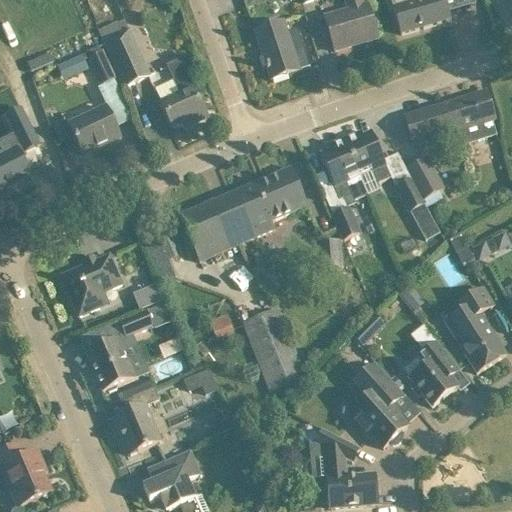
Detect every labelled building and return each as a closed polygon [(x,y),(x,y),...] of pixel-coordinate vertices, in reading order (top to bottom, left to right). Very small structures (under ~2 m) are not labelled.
[(377,41),(371,21),(367,8),(362,9),(359,0),(345,0),(349,13),(325,20),(329,34),(335,53),(352,48),(350,44),(375,37),(376,41),(377,41)] [(390,0),(401,36),(451,22),(449,15),(444,0),(390,0)] [(115,25),(98,33),(102,42),(104,46),(124,90),(150,78),(124,21),(115,25)] [(298,32),(288,36),(284,23),(254,33),(271,82),(300,72),(296,58),(305,55),(298,32)] [(99,87),(115,79),(103,53),(102,54),(99,48),(85,55),(99,87)] [(65,81),(89,70),(83,55),(58,66),(65,81)] [(162,103),(161,104),(164,112),(172,130),(182,126),(184,131),(208,120),(206,115),(194,88),(193,88),(188,77),(189,76),(183,60),(166,67),(172,82),(178,95),(162,103)] [(494,122),(492,113),(486,93),(405,119),(411,138),(413,147),(494,122)] [(70,128),(78,144),(84,157),(108,145),(107,142),(118,137),(106,110),(70,128)] [(0,197),(6,195),(5,191),(30,179),(17,152),(21,150),(23,155),(39,147),(21,111),(6,119),(15,137),(1,143),(7,156),(0,159),(0,197)] [(391,180),(380,154),(372,136),(363,140),(361,135),(344,142),(360,179),(373,173),(379,185),(391,180)] [(346,185),(360,179),(344,142),(327,150),(329,154),(320,158),(340,203),(352,197),(346,185)] [(411,182),(422,203),(443,191),(427,161),(406,173),(411,182)] [(308,209),(299,189),(291,171),(180,219),(199,264),(275,232),(272,225),(308,209)] [(424,207),(422,203),(411,182),(396,190),(410,215),(424,207)] [(511,199),(511,193),(511,187),(503,188),(499,194),(500,202),(511,199)] [(348,210),(333,216),(344,242),(359,236),(348,210)] [(457,236),(445,243),(454,259),(465,252),(457,236)] [(472,250),(478,264),(492,257),(485,243),(472,250)] [(343,257),(323,258),(324,272),(344,271),(343,257)] [(122,287),(117,276),(109,258),(62,278),(79,319),(109,306),(104,294),(122,287)] [(157,288),(138,295),(144,310),(162,303),(157,288)] [(481,316),(494,308),(483,291),(440,318),(477,375),(506,357),(481,316)] [(271,394),(306,380),(278,311),(243,325),(271,394)] [(125,340),(153,328),(157,327),(150,312),(119,325),(125,340)] [(228,314),(211,320),(217,339),(234,333),(228,314)] [(437,344),(437,345),(423,328),(411,338),(424,354),(420,358),(427,368),(410,381),(414,387),(411,390),(418,399),(422,397),(432,409),(457,389),(450,380),(459,373),(437,344)] [(166,361),(185,351),(179,339),(160,348),(166,361)] [(103,395),(121,387),(137,380),(131,364),(127,366),(117,342),(86,355),(103,395)] [(404,398),(391,383),(376,366),(355,385),(368,400),(349,417),(370,440),(372,438),(383,451),(389,446),(393,447),(396,447),(400,445),(402,442),(402,439),(401,435),(407,430),(396,417),(398,415),(392,409),(404,398)] [(209,372),(183,383),(188,395),(201,390),(201,389),(205,398),(218,393),(209,372)] [(130,458),(148,450),(160,445),(145,409),(159,403),(154,390),(130,400),(135,412),(114,421),(130,458)] [(215,424),(204,429),(209,441),(233,431),(225,411),(212,417),(215,424)] [(360,450),(342,441),(323,431),(315,446),(326,452),(328,481),(327,482),(329,510),(377,506),(375,478),(346,480),(345,462),(352,465),(360,450)] [(17,510),(32,503),(50,496),(40,470),(43,468),(37,454),(27,459),(21,446),(0,455),(0,474),(2,473),(17,510)] [(195,501),(188,483),(201,477),(190,453),(147,471),(152,484),(143,488),(150,504),(160,500),(165,511),(170,511),(181,507),(182,511),(208,511),(202,499),(195,501)]
